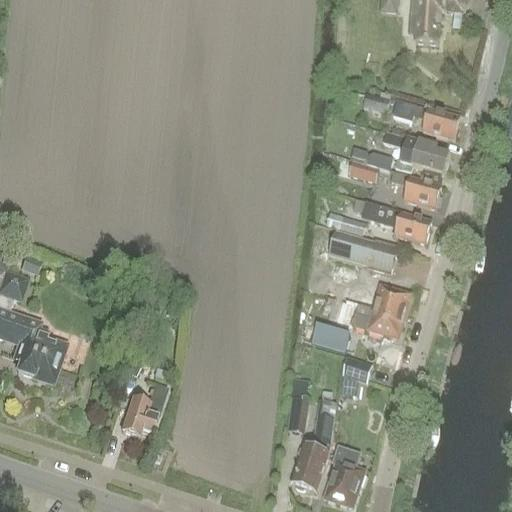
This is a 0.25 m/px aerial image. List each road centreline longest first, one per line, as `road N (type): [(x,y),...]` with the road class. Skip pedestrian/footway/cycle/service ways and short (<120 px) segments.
road 1 (tertiary): [(377,511),(511,6)]
road 2 (tertiary): [(143,511),(0,461)]
